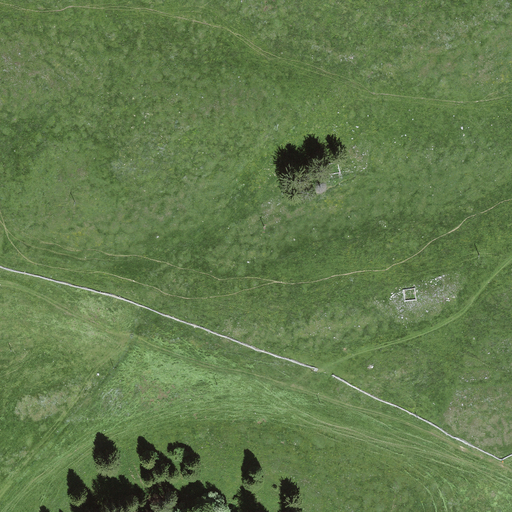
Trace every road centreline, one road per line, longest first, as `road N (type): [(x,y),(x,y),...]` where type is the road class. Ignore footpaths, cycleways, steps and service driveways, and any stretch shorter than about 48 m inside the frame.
road 1 (track): [(307,388),(121,334),(0,284)]
road 2 (track): [(511,473),(307,388)]
